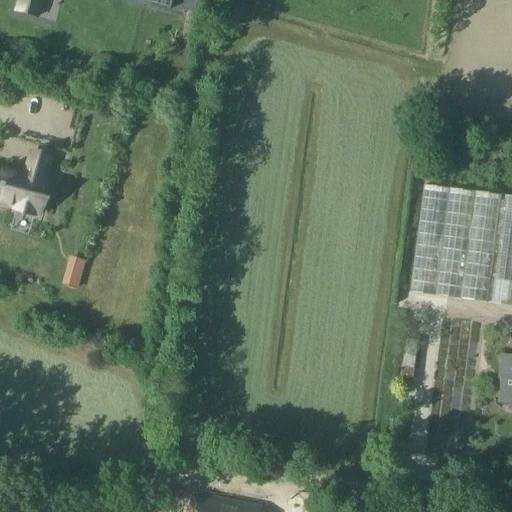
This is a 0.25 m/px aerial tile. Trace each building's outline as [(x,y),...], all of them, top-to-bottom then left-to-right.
[(39,1),(38,0),(17,0),(14,12),(34,17),(35,16),(37,17),(41,2),(39,1)] [(169,10),(172,0),(142,0),(142,3),(169,10)] [(485,45),(476,45),(477,65),(507,64),(507,47),(486,48),(485,45)] [(40,214),(48,183),(43,182),(49,158),(31,153),(25,177),(0,169),(0,203),(16,207),(15,211),(34,216),(35,213),(40,214)] [(511,197),(423,186),(409,293),(511,306),(511,197)] [(64,274),(80,278),(84,261),(69,257),(64,274)] [(418,353),(433,353),(433,315),(419,315),(418,353)] [(446,336),(462,335),(461,318),(444,319),(446,336)] [(412,382),(417,342),(404,340),(399,381),(412,382)] [(502,402),(511,403),(511,358),(505,358),(503,373),(505,373),(502,402)] [(285,511),(288,499),(262,494),(259,510),(199,497),(199,499),(179,495),(175,511),(285,511)]
